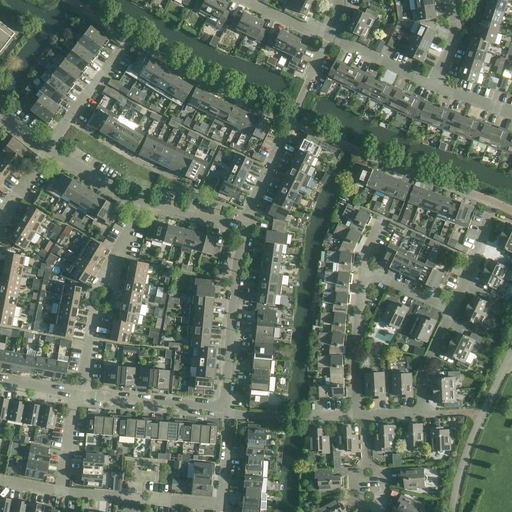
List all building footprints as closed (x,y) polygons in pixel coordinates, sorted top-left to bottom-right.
[(209,15),(217,0),(197,0),(193,9),(198,11),(199,10),(209,15)] [(218,0),(217,0),(209,15),(204,24),(214,29),(216,27),(219,31),(229,13),(224,11),(227,5),(218,0)] [(310,5),(299,0),(290,0),(287,7),(286,6),(284,11),(297,18),(299,13),(305,15),(310,5)] [(414,0),(416,10),(434,7),(433,0),(414,0)] [(504,13),(508,2),(500,0),(489,0),(487,7),(504,13)] [(434,7),(416,10),(418,21),(420,21),(435,19),(436,19),(434,7)] [(501,23),(504,13),(487,7),(484,18),(501,23)] [(353,20),(370,29),(375,18),(377,19),(379,14),(367,8),(365,13),(357,10),(353,20)] [(245,34),(253,18),(243,13),(240,19),(235,17),(229,28),(235,31),(235,29),(245,34)] [(253,18),(245,34),(255,39),(255,40),(260,43),(266,31),(261,29),(263,23),(253,18)] [(498,33),(501,23),(484,18),(481,28),(498,33)] [(435,19),(420,21),(420,24),(415,34),(432,42),(437,32),(435,31),(438,25),(436,24),(435,19)] [(370,29),(353,20),(348,30),(355,34),(353,39),(367,46),(370,41),(365,39),(370,29)] [(0,51),(14,34),(0,22),(0,51)] [(83,35),(100,48),(102,45),(104,47),(109,41),(90,26),(83,35)] [(481,28),(478,38),(477,38),(490,42),(490,43),(494,44),(495,44),(498,33),(481,28)] [(282,52),(290,35),(279,31),(277,37),(272,34),(266,46),(271,48),(272,47),(282,52)] [(415,34),(411,44),(427,52),(432,42),(415,34)] [(83,35),(77,43),(96,58),(100,52),(98,51),(100,48),(83,35)] [(290,35),(282,52),(292,57),(287,67),(294,70),(304,50),(297,46),(300,40),(290,35)] [(487,52),(490,43),(490,42),(477,38),(478,38),(473,36),(470,47),(487,52)] [(77,43),(71,51),(87,64),(90,61),(92,63),(96,58),(77,43)] [(411,44),(406,54),(422,62),(427,52),(411,44)] [(483,63),(487,52),(470,47),(466,57),(483,63)] [(71,51),(64,59),(83,74),(87,69),(85,67),(87,64),(71,51)] [(136,80),(148,61),(139,55),(132,66),(130,64),(124,73),(136,80)] [(480,73),(483,63),(466,57),(463,67),(480,73)] [(64,59),(58,67),(75,80),(77,77),(79,79),(83,74),(64,59)] [(336,59),(327,78),(321,91),(327,94),(333,81),(341,84),(340,86),(341,87),(342,85),(350,68),(341,64),(342,62),(336,59)] [(136,80),(145,85),(157,66),(148,61),(136,80)] [(145,85),(154,90),(165,71),(157,66),(145,85)] [(52,75),(71,90),(75,85),(73,83),(75,80),(58,67),(52,75)] [(459,78),(469,81),(477,84),(480,73),(463,67),(459,78)] [(342,85),(355,91),(354,93),(355,94),(357,92),(356,91),(365,73),(359,70),(358,72),(350,68),(342,85)] [(154,90),(162,96),(174,76),(165,71),(154,90)] [(370,76),(365,73),(356,91),(357,92),(370,98),(368,100),(370,100),(371,98),(370,98),(378,82),(369,78),(370,76)] [(71,90),(52,75),(45,83),(62,96),(64,93),(67,95),(71,90)] [(162,96),(171,101),(183,82),(174,76),(162,96)] [(500,88),(506,90),(509,78),(503,76),(500,88)] [(121,86),(110,79),(107,84),(118,91),(121,86)] [(183,82),(171,101),(180,107),(192,87),(183,82)] [(370,98),(371,98),(384,104),(383,107),(384,107),(385,105),(384,105),(393,86),(387,84),(386,86),(378,82),(370,98)] [(62,96),(45,83),(39,92),(42,94),(58,106),(62,101),(60,99),(62,96)] [(385,105),(398,111),(397,113),(398,114),(399,112),(398,111),(406,95),(398,91),(399,89),(393,86),(384,105),(385,105)] [(113,99),(116,93),(105,87),(102,92),(113,99)] [(197,109),(204,93),(195,88),(187,104),(184,111),(188,113),(191,113),(194,111),(195,108),(197,109)] [(213,97),(204,93),(197,109),(206,113),(213,97)] [(42,94),(36,102),(53,115),(55,112),(57,114),(62,108),(58,106),(42,94)] [(413,121),(414,119),(413,119),(421,100),(415,97),(414,99),(406,95),(398,111),(399,112),(413,118),(412,121),(413,121)] [(206,113),(215,118),(223,102),(213,97),(206,113)] [(413,119),(414,119),(428,124),(428,126),(429,127),(430,124),(429,124),(435,107),(426,104),(427,102),(421,100),(413,119)] [(53,115),(36,102),(29,110),(48,125),(53,119),(50,118),(53,115)] [(232,106),(223,102),(215,118),(224,122),(232,106)] [(98,131),(110,112),(98,105),(93,113),(96,115),(89,125),(98,131)] [(241,111),(232,106),(224,122),(233,126),(241,111)] [(443,132),(444,130),(444,129),(450,110),(445,108),(444,110),(435,107),(429,124),(430,124),(443,129),(442,132),(443,132)] [(456,112),(450,110),(444,129),(444,130),(458,134),(457,137),(458,137),(459,135),(458,135),(464,118),(456,115),(456,112)] [(250,115),(241,111),(233,126),(243,131),(250,115)] [(98,131),(107,136),(116,121),(119,117),(110,112),(98,131)] [(259,119),(250,115),(243,131),(252,135),(259,119)] [(473,121),(464,118),(458,135),(459,135),(473,140),(472,142),(473,142),(474,140),(473,140),(480,121),(474,119),(473,121)] [(259,119),(252,135),(261,140),(269,124),(259,119)] [(107,136),(116,141),(125,126),(116,121),(107,136)] [(486,123),(480,121),(473,140),(474,140),(487,145),(486,147),(485,151),(486,151),(487,148),(488,145),(494,128),(485,125),(486,123)] [(134,132),(125,126),(116,141),(124,147),(134,132)] [(136,128),(134,132),(124,147),(134,152),(145,133),(136,128)] [(488,145),(502,150),(501,152),(502,153),(503,150),(502,150),(509,131),(503,129),(503,131),(494,128),(488,145)] [(511,131),(509,131),(502,150),(503,150),(511,153),(511,131)] [(147,159),(157,139),(148,134),(138,154),(147,159)] [(303,139),(298,149),(314,157),(316,158),(321,149),(325,151),(328,145),(323,143),(312,137),(307,135),(305,140),(303,139)] [(2,151),(17,163),(24,154),(19,150),(22,146),(12,138),(2,151)] [(166,143),(157,139),(147,159),(157,163),(166,143)] [(176,148),(166,143),(157,163),(166,168),(176,148)] [(185,152),(176,148),(166,168),(175,172),(185,152)] [(310,166),(314,157),(298,149),(295,156),(290,154),(288,158),(293,160),(294,158),(310,166)] [(9,173),(13,175),(16,171),(13,168),(17,163),(2,151),(0,153),(0,162),(11,171),(9,173)] [(194,156),(185,152),(175,172),(184,177),(194,156)] [(265,157),(258,154),(254,152),(251,158),(263,163),(265,157)] [(232,164),(248,171),(252,162),(236,154),(232,164)] [(194,156),(184,177),(194,181),(197,174),(203,177),(209,164),(194,156)] [(294,158),(293,160),(289,168),(305,175),(310,166),(294,158)] [(0,174),(5,179),(9,173),(11,171),(0,162),(0,174)] [(243,180),(248,171),(232,164),(227,173),(243,180)] [(367,186),(373,170),(363,166),(356,184),(363,187),(364,185),(367,186)] [(279,176),(284,179),(285,177),(301,184),(305,175),(289,168),(286,175),(281,173),(279,176)] [(383,173),(373,170),(367,186),(376,190),(383,173)] [(227,173),(223,182),(239,190),(243,180),(227,173)] [(392,177),(383,173),(376,190),(386,193),(392,177)] [(59,199),(62,195),(71,180),(62,174),(58,181),(52,178),(45,191),(59,199)] [(285,177),(284,179),(280,186),(296,194),(301,184),(285,177)] [(395,197),(402,181),(392,177),(386,193),(395,197)] [(79,185),(71,180),(62,195),(70,200),(79,185)] [(214,196),(223,200),(225,201),(227,196),(234,199),(239,190),(223,182),(223,183),(218,180),(212,195),(214,196)] [(402,181),(395,197),(405,201),(411,185),(402,181)] [(88,190),(79,185),(70,200),(68,205),(77,210),(79,206),(88,190)] [(292,203),(296,194),(280,186),(277,193),(272,191),(271,195),(275,197),(276,195),(292,203)] [(418,206),(424,189),(414,186),(408,202),(418,206)] [(434,193),(424,189),(418,206),(428,209),(434,193)] [(97,196),(88,190),(79,206),(88,211),(97,196)] [(444,196),(434,193),(428,209),(438,213),(444,196)] [(287,212),(292,203),(276,195),(275,197),(272,204),(287,212)] [(105,201),(97,196),(88,211),(85,215),(94,221),(96,216),(105,201)] [(444,196),(438,213),(436,217),(446,221),(453,200),(444,196)] [(463,203),(453,200),(446,221),(455,224),(463,203)] [(105,201),(96,216),(105,222),(104,224),(109,227),(116,216),(111,213),(115,207),(105,201)] [(468,229),(471,221),(472,220),(469,219),(473,207),(463,203),(455,224),(468,229)] [(287,212),(272,204),(267,214),(273,217),(272,226),(286,228),(287,223),(283,221),(287,212)] [(353,221),(349,229),(361,235),(362,234),(367,222),(370,223),(372,217),(347,205),(342,215),(353,221)] [(46,216),(30,206),(24,215),(40,225),(46,216)] [(19,223),(35,233),(40,225),(24,215),(19,223)] [(162,244),(162,242),(166,225),(156,222),(154,229),(148,228),(145,240),(162,244)] [(388,227),(395,231),(399,232),(398,235),(404,238),(408,230),(402,227),(391,222),(388,227)] [(30,242),(35,233),(19,223),(14,232),(30,242)] [(344,239),(338,252),(352,254),(353,253),(359,240),(361,241),(364,235),(362,234),(361,235),(349,229),(339,223),(334,234),(344,239)] [(502,234),(511,238),(511,225),(508,224),(506,229),(505,229),(502,234)] [(51,231),(57,235),(61,228),(55,225),(51,231)] [(176,228),(166,225),(162,242),(172,244),(176,228)] [(62,234),(67,237),(72,229),(67,226),(62,234)] [(285,234),(286,228),(272,226),(271,232),(266,231),(264,242),(282,244),(285,245),(287,234),(285,234)] [(172,244),(182,247),(186,230),(176,228),(172,244)] [(196,233),(186,230),(182,247),(180,252),(190,255),(191,250),(196,233)] [(30,242),(14,232),(8,241),(24,251),(30,242)] [(57,235),(52,232),(49,238),(54,241),(57,235)] [(206,236),(196,233),(191,250),(201,253),(206,236)] [(511,238),(502,234),(499,240),(501,241),(498,246),(510,251),(508,257),(511,258),(511,238)] [(206,236),(201,253),(211,255),(211,258),(217,259),(220,247),(214,245),(216,238),(206,236)] [(99,257),(105,248),(88,238),(83,247),(99,257)] [(49,242),(43,250),(47,252),(52,244),(49,242)] [(258,253),(262,254),(263,252),(280,254),(282,244),(264,242),(263,250),(258,249),(258,253)] [(390,243),(383,256),(380,263),(390,267),(399,247),(390,243)] [(469,248),(462,245),(457,243),(455,248),(466,254),(469,248)] [(94,266),(99,257),(83,247),(78,256),(94,266)] [(409,252),(399,247),(390,267),(399,272),(409,252)] [(42,249),(38,254),(40,255),(44,258),(47,252),(43,250),(42,249)] [(327,251),(326,263),(333,263),(333,272),(351,274),(352,260),(354,260),(355,254),(353,253),(352,254),(338,252),(327,251)] [(279,264),(280,254),(263,252),(262,254),(261,262),(279,264)] [(399,272),(408,276),(416,260),(418,256),(409,252),(399,272)] [(4,263),(23,267),(25,256),(6,253),(4,263)] [(56,258),(49,254),(44,262),(50,266),(56,258)] [(89,274),(94,266),(78,256),(72,265),(89,274)] [(408,276),(418,280),(425,265),(416,260),(408,276)] [(427,285),(434,269),(436,265),(427,260),(425,265),(418,280),(427,285)] [(485,270),(504,279),(509,269),(511,270),(511,263),(506,260),(504,266),(491,260),(489,265),(488,265),(485,270)] [(148,264),(130,261),(128,271),(146,275),(148,264)] [(277,275),(279,264),(261,262),(260,270),(255,269),(255,274),(260,274),(260,272),(277,275)] [(21,277),(23,267),(4,263),(2,273),(21,277)] [(79,280),(83,283),(89,274),(72,265),(67,273),(63,271),(60,277),(77,284),(79,280)] [(442,290),(447,281),(450,274),(445,271),(444,273),(434,269),(427,285),(436,289),(437,288),(442,290)] [(161,277),(168,279),(169,271),(162,270),(161,277)] [(504,279),(485,270),(482,276),(483,277),(481,282),(493,288),(491,293),(502,298),(504,292),(499,290),(504,279)] [(128,271),(126,281),(144,285),(146,275),(128,271)] [(336,284),(335,293),(349,294),(350,280),(352,281),(353,274),(351,274),(333,272),(325,271),(324,283),(336,284)] [(276,285),(277,275),(260,272),(260,274),(259,282),(276,285)] [(2,273),(0,283),(19,287),(21,277),(2,273)] [(193,295),(213,297),(214,286),(206,286),(207,280),(194,279),(193,295)] [(38,290),(39,284),(39,281),(33,280),(31,289),(38,290)] [(126,281),(124,291),(142,295),(147,295),(149,286),(144,285),(126,281)] [(275,295),(276,285),(259,282),(257,290),(252,290),(252,294),(257,294),(257,292),(275,295)] [(0,283),(0,284),(0,293),(17,297),(19,287),(0,283)] [(60,294),(79,298),(81,288),(62,284),(60,294)] [(140,305),(142,295),(124,291),(122,301),(140,305)] [(273,306),(275,295),(257,292),(257,294),(252,294),(250,302),(256,303),(256,306),(268,308),(268,305),(273,306)] [(334,304),(333,313),(347,315),(347,314),(348,301),(350,301),(351,294),(349,294),(335,293),(323,292),(322,303),(334,304)] [(0,293),(0,303),(15,307),(17,297),(0,293)] [(77,308),(79,298),(60,294),(58,305),(77,308)] [(212,307),(213,297),(193,295),(192,305),(212,307)] [(468,307),(487,316),(492,305),(497,308),(500,302),(489,297),(486,302),(474,296),(472,301),(471,301),(468,307)] [(139,315),(140,305),(122,301),(120,311),(139,315)] [(0,303),(0,314),(13,317),(15,307),(0,303)] [(399,329),(403,320),(408,308),(402,305),(401,308),(390,303),(381,321),(387,324),(387,325),(387,326),(388,327),(389,328),(391,328),(392,327),(393,326),(399,329)] [(75,318),(77,308),(58,305),(56,315),(75,318)] [(211,317),(212,307),(192,305),(192,306),(190,306),(189,315),(211,317)] [(256,326),(274,328),(275,311),(267,310),(268,308),(256,306),(256,309),(255,309),(255,310),(254,316),(257,316),(256,326)] [(487,328),(482,326),(487,316),(468,307),(465,312),(466,313),(464,318),(476,324),(474,329),(484,334),(487,328)] [(153,317),(162,319),(163,309),(157,308),(157,311),(154,311),(153,317)] [(120,311),(118,321),(132,324),(137,325),(139,315),(120,311)] [(332,325),(331,333),(331,334),(345,335),(346,321),(348,321),(349,315),(347,314),(347,315),(333,313),(321,312),(320,323),(332,325)] [(0,324),(11,327),(13,317),(0,314),(0,324)] [(73,328),(74,320),(75,318),(56,315),(54,325),(73,328)] [(210,328),(211,320),(211,317),(189,315),(188,325),(210,328)] [(427,342),(437,321),(431,319),(429,321),(418,316),(412,328),(409,327),(407,328),(405,332),(410,334),(409,334),(415,337),(415,338),(415,340),(416,341),(417,341),(419,341),(420,341),(421,340),(427,342)] [(130,334),(132,324),(118,321),(113,320),(111,330),(130,334)] [(73,328),(54,325),(52,335),(71,338),(73,328)] [(209,338),(210,328),(188,325),(187,336),(192,336),(209,338)] [(272,344),(274,328),(256,326),(255,336),(252,335),(252,342),(272,344)] [(130,334),(111,330),(109,340),(128,344),(130,334)] [(347,335),(345,335),(331,334),(331,333),(319,332),(318,344),(330,345),(329,356),(343,356),(343,355),(344,341),(346,342),(347,335)] [(451,343),(470,352),(475,341),(480,344),(483,338),(472,333),(469,338),(457,332),(455,337),(454,337),(451,343)] [(208,348),(209,338),(192,336),(191,347),(198,347),(208,348)] [(60,339),(59,346),(70,348),(72,342),(60,339)] [(253,358),(271,360),(272,344),(252,342),(251,348),(254,349),(253,358)] [(470,352),(451,343),(448,349),(449,349),(447,354),(459,360),(456,365),(467,370),(470,365),(465,362),(470,352)] [(198,347),(197,357),(214,359),(215,348),(208,348),(198,347)] [(425,349),(414,347),(413,354),(423,356),(425,349)] [(14,353),(3,351),(0,368),(11,370),(14,353)] [(25,355),(14,353),(11,370),(21,372),(25,355)] [(35,357),(25,355),(21,372),(32,374),(35,357)] [(330,377),(344,376),(343,362),(345,362),(345,355),(343,355),(343,356),(329,356),(317,357),(318,368),(330,368),(330,377)] [(46,359),(35,357),(32,374),(43,376),(46,359)] [(197,357),(196,367),(213,369),(214,359),(197,357)] [(269,376),(271,360),(253,358),(252,368),(250,368),(249,374),(269,376)] [(46,359),(43,376),(53,378),(56,361),(46,359)] [(56,361),(53,378),(64,380),(67,363),(56,361)] [(120,385),(121,367),(104,366),(103,386),(104,386),(110,386),(110,384),(120,385)] [(137,368),(121,367),(120,385),(129,386),(129,388),(135,389),(137,368)] [(196,367),(195,378),(213,379),(213,369),(196,367)] [(137,368),(135,389),(142,389),(142,387),(152,388),(153,370),(137,368)] [(153,370),(152,388),(161,388),(161,391),(167,391),(168,392),(170,371),(153,370)] [(375,370),(374,370),(373,370),(372,371),(372,372),(371,373),(365,374),(366,396),(379,395),(379,398),(385,398),(384,373),(378,373),(377,372),(377,371),(376,370),(375,370)] [(401,371),(400,372),(399,372),(399,373),(399,374),(392,375),(393,395),(406,394),(406,397),(412,397),(411,374),(405,374),(405,373),(404,372),(403,371),(402,371),(401,371)] [(434,391),(455,390),(455,378),(460,378),(460,371),(448,372),(448,378),(435,379),(435,384),(434,384),(434,391)] [(268,392),(269,376),(249,374),(248,381),(251,381),(250,391),(268,392)] [(344,376),(330,377),(331,386),(319,386),(319,398),(347,397),(347,390),(344,390),(344,376)] [(213,379),(195,378),(194,388),(192,388),(191,394),(203,395),(204,389),(212,390),(213,379)] [(455,390),(434,391),(435,397),(436,397),(436,403),(450,402),(450,408),(462,407),(462,401),(456,401),(455,390)] [(268,392),(250,391),(249,400),(247,400),(246,406),(246,407),(266,409),(268,392)] [(0,419),(7,420),(11,400),(1,399),(0,401),(0,400),(0,419)] [(7,420),(22,423),(26,406),(20,405),(21,402),(11,400),(7,420)] [(37,426),(41,406),(31,404),(31,407),(26,406),(22,423),(37,426)] [(53,429),(56,414),(57,412),(51,411),(51,408),(41,406),(37,426),(53,429)] [(87,413),(86,434),(102,435),(104,417),(94,416),(94,414),(88,414),(88,413),(87,413)] [(102,435),(118,437),(120,416),(113,416),(113,418),(104,417),(102,435)] [(118,437),(134,438),(136,420),(126,419),(127,417),(120,416),(118,437)] [(134,438),(151,439),(152,419),(146,418),(145,421),(136,420),(134,438)] [(151,439),(167,441),(168,423),(159,422),(159,419),(152,419),(151,439)] [(167,441),(183,442),(184,422),(178,421),(178,423),(168,423),(167,441)] [(183,442),(199,443),(200,425),(191,425),(191,422),(184,422),(183,442)] [(411,424),(411,425),(409,425),(410,438),(404,438),(404,450),(411,450),(411,446),(423,446),(422,424),(417,425),(417,423),(411,424)] [(200,425),(199,443),(215,445),(217,424),(216,424),(210,424),(210,426),(200,425)] [(246,444),(264,445),(265,429),(256,428),(256,425),(247,424),(247,427),(245,427),(244,428),(245,428),(244,434),(247,434),(246,444)] [(382,425),(382,426),(380,426),(381,439),(375,439),(376,451),(382,451),(382,447),(394,447),(393,426),(388,426),(388,425),(382,425)] [(343,428),(338,428),(339,450),(352,449),(352,452),(358,452),(358,440),(358,434),(352,434),(351,428),(350,428),(350,426),(343,427),(343,428)] [(430,428),(431,451),(438,451),(438,452),(439,453),(440,454),(442,454),(443,453),(444,452),(444,450),(451,450),(450,430),(443,430),(443,427),(430,428)] [(310,451),(323,450),(323,454),(329,453),(329,441),(323,442),(322,429),(321,429),(321,428),(314,428),(314,429),(309,430),(310,451)] [(20,436),(19,443),(28,444),(29,437),(20,436)] [(263,461),(264,445),(246,444),(246,450),(243,450),(242,460),(263,461)] [(27,461),(47,465),(49,455),(47,454),(48,448),(31,445),(27,461)] [(82,470),(102,471),(103,455),(85,454),(85,460),(83,460),(82,470)] [(262,477),(263,461),(242,460),(242,466),(244,467),(244,476),(262,477)] [(47,465),(27,461),(24,476),(42,480),(43,474),(46,475),(47,465)] [(192,479),(210,481),(211,471),(213,471),(214,465),(214,464),(194,463),(192,479)] [(401,470),(401,476),(404,476),(405,489),(425,488),(425,481),(426,481),(427,480),(428,479),(427,477),(427,476),(426,475),(424,475),(424,468),(401,470)] [(102,471),(82,470),(81,480),(83,480),(83,486),(101,487),(102,471)] [(327,471),(315,472),(316,478),(319,478),(320,491),(341,489),(341,484),(342,484),(342,478),(340,478),(340,477),(327,477),(327,471)] [(260,494),(262,477),(244,476),(243,486),(241,486),(240,492),(260,494)] [(191,496),(211,497),(211,496),(212,490),(209,490),(210,481),(192,479),(191,496)] [(259,510),(260,494),(240,492),(240,499),(242,499),(241,508),(259,510)] [(401,495),(399,501),(402,502),(397,511),(421,511),(420,510),(423,504),(401,495)] [(0,511),(10,511),(13,500),(3,498),(2,501),(0,500),(0,511)] [(336,499),(319,509),(320,511),(346,511),(345,509),(342,510),(336,499)] [(10,511),(26,511),(28,506),(22,505),(23,502),(13,500),(10,511)]
